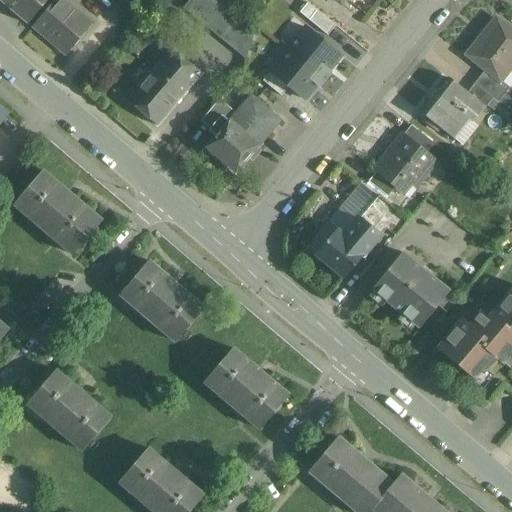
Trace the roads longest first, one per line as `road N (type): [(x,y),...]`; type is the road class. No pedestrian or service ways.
road 1 (residential): [(232,248),(432,0)]
road 2 (residential): [(161,190),(0,379)]
road 3 (residential): [(358,359),(220,511)]
road 4 (secondary): [(511,490),(358,359)]
road 5 (secondary): [(358,359),(232,248)]
road 6 (secondary): [(161,190),(57,102)]
